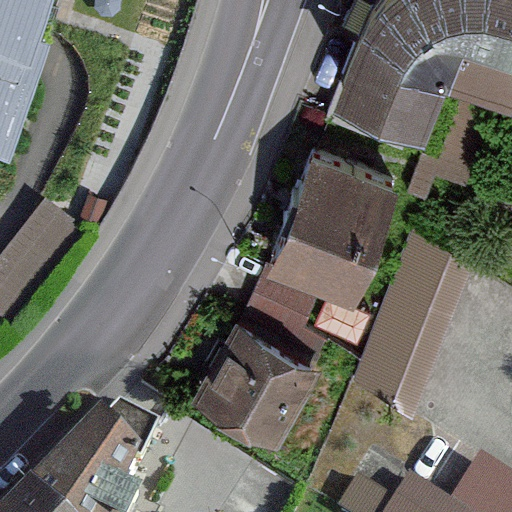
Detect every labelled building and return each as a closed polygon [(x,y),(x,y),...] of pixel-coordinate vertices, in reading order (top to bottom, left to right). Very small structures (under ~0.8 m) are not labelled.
[(0,0),(0,147),(7,150),(43,46),(47,36),(38,33),(49,0),(0,0)] [(511,0),(359,0),(325,110),(403,140),(414,108),(425,112),(444,59),(511,80),(511,0)] [(491,99),(461,89),(439,154),(435,166),(465,176),(488,106),(491,99)] [(392,171),(311,142),(270,254),(351,283),(392,171)] [(435,166),(439,154),(422,148),(409,184),(427,190),(435,166)] [(35,193),(0,239),(0,312),(4,316),(75,223),(47,202),(35,193)] [(108,203),(88,196),(81,218),(101,225),(108,203)] [(469,259),(412,222),(352,371),(409,407),(469,259)] [(264,257),(244,305),(299,328),(319,281),(264,257)] [(315,356),(233,312),(192,388),(274,432),(315,356)] [(32,482),(27,487),(53,511),(135,511),(142,497),(123,486),(152,421),(118,402),(104,420),(95,412),(32,482)] [(511,511),(511,476),(481,456),(450,504),(462,511),(511,511)] [(462,511),(450,504),(406,476),(392,498),(382,511),(462,511)] [(382,511),(392,498),(358,477),(340,507),(348,511),(382,511)] [(53,511),(27,487),(2,511),(53,511)]
